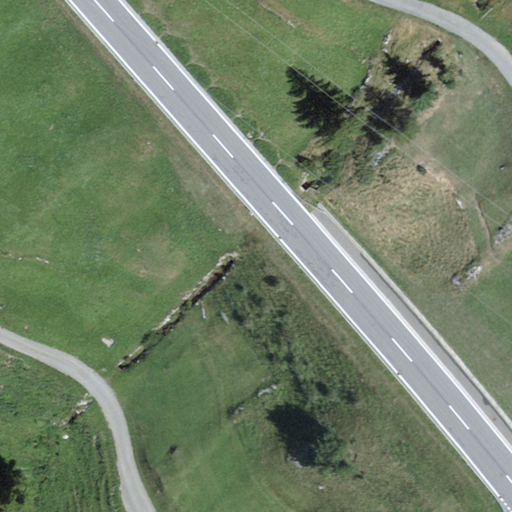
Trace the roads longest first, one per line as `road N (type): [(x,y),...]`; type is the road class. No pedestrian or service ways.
road 1 (primary): [(95,0),(511,483)]
road 2 (track): [(140,511),(118,414),(87,377),(0,334)]
road 3 (unclassified): [(401,0),(511,67)]
